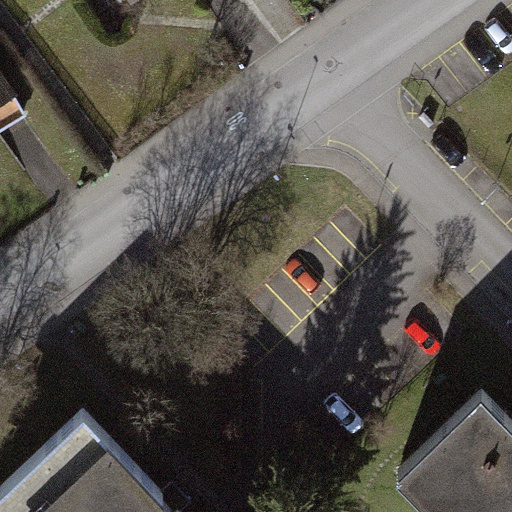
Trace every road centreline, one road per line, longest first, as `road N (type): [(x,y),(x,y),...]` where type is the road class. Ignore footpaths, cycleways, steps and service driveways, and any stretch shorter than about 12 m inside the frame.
road 1 (residential): [(0,316),(340,84)]
road 2 (residential): [(511,267),(340,84)]
road 3 (residential): [(340,84),(459,0)]
